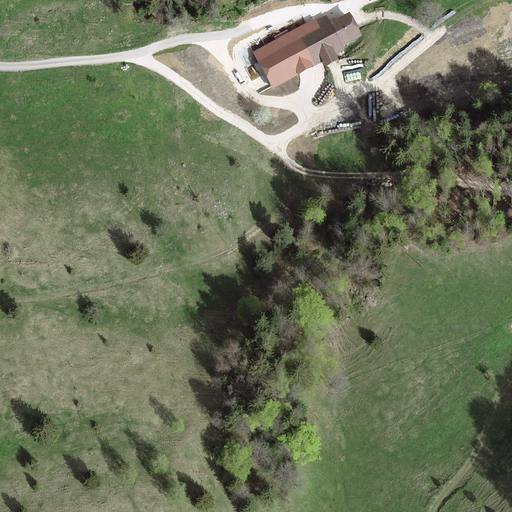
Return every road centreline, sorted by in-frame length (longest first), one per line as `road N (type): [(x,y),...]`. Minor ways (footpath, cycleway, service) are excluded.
road 1 (track): [(366,0),(126,55),(0,66)]
road 2 (track): [(294,166),(291,199),(219,251),(0,305)]
road 3 (track): [(287,157),(308,172),(440,177),(511,191)]
road 4 (track): [(287,157),(126,55)]
road 5 (track): [(248,29),(258,69),(307,115),(287,157)]
road 6 (track): [(433,511),(470,469),(511,385)]
